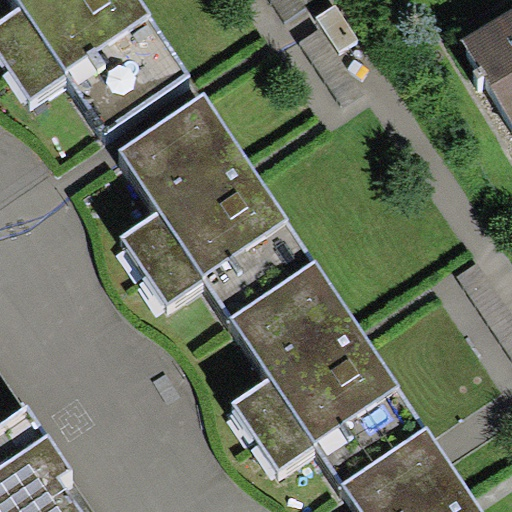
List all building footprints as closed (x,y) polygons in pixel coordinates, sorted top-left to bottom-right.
[(195,92),(132,0),(12,0),(24,17),(0,33),(0,72),(32,120),(69,95),(107,151),(195,92)] [(511,22),(464,52),(511,130),(511,22)] [(316,280),(207,121),(128,174),(163,225),(126,250),(171,316),(205,293),(234,336),(316,280)] [(433,451),(316,280),(234,336),(274,394),(238,419),(282,483),(316,459),(350,508),(433,451)] [(0,438),(0,511),(74,511),(63,496),(77,487),(31,418),(0,438)] [(474,511),(433,451),(350,508),(352,511),(474,511)]
